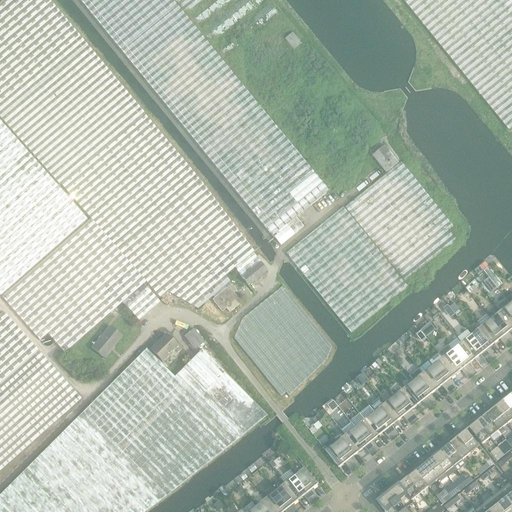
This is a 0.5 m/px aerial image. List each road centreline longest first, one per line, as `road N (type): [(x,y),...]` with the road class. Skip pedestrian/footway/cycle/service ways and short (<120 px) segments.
road 1 (unclassified): [(0,484),(165,317),(190,318),(222,335),(291,427)]
road 2 (residential): [(347,496),(511,365)]
